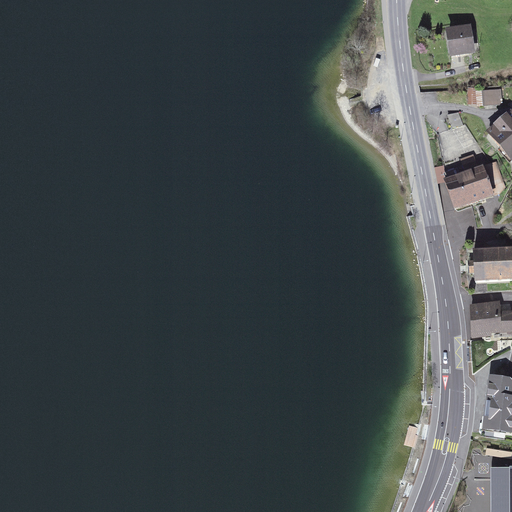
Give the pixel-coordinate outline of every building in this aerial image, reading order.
[(470,31),(449,33),(451,55),(472,53),(470,31)] [(478,90),(469,90),(468,104),(477,105),(478,90)] [(495,92),(483,93),(483,105),(496,104),(495,92)] [(452,127),(463,124),(460,111),(449,113),(452,127)] [(511,117),(511,116),(489,134),(511,161),(511,117)] [(462,158),(465,165),(477,161),(475,154),(462,158)] [(495,167),(445,183),(454,210),(504,194),(495,167)] [(511,251),(476,253),(477,283),(511,281),(511,251)] [(510,309),(472,312),(474,335),(511,332),(510,309)] [(511,384),(492,381),(486,428),(511,431),(511,400),(510,401),(511,384)] [(511,511),(511,469),(492,470),(492,511),(511,511)]
